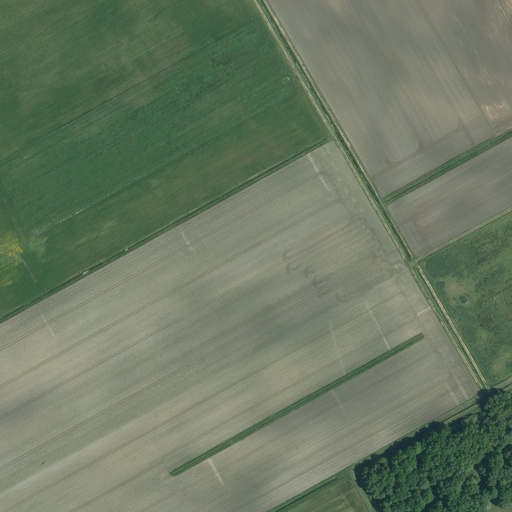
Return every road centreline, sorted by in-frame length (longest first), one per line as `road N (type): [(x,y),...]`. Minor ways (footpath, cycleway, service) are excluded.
road 1 (track): [(261,0),(490,390),(511,378)]
road 2 (track): [(379,511),(359,469),(511,387)]
